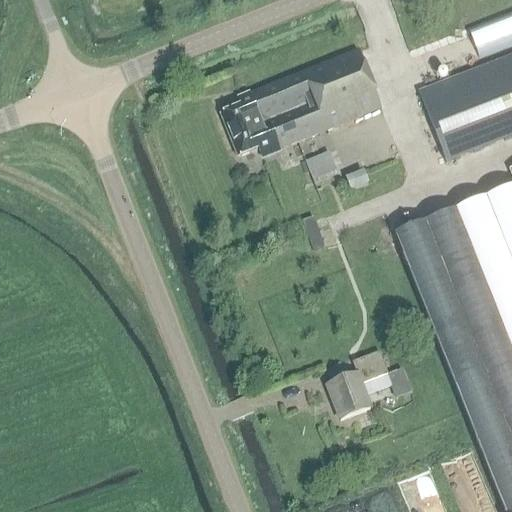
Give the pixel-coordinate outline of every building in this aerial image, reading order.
[(260,157),(380,108),(357,53),(238,101),(241,108),(220,116),(225,128),(232,146),(237,158),(257,150),(260,157)] [(511,57),(494,65),(417,95),(444,164),(511,137),(511,57)] [(305,164),(312,182),(336,174),(329,155),(305,164)] [(511,182),(511,190),(395,237),(504,511),(511,511),(511,171),(508,173),(511,182)] [(364,175),(359,177),(347,181),(352,194),(368,188),(364,175)] [(387,375),(378,351),(351,361),(355,374),(324,385),(338,422),(370,410),(360,385),(387,375)]
